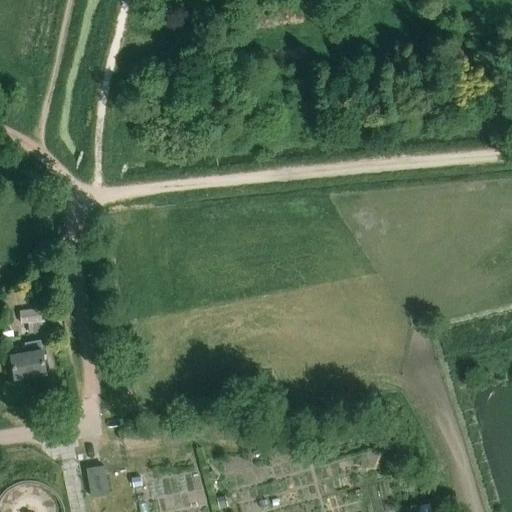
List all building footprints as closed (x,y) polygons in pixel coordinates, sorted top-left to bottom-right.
[(40,309),(20,311),(22,324),(29,323),(30,334),(46,332),(45,321),(42,321),(40,309)] [(16,379),(48,374),(44,350),(43,350),(42,341),(26,344),(27,353),(12,355),(16,379)] [(105,466),(87,469),(91,497),(109,494),(105,466)] [(141,477),(133,479),(135,488),(143,487),(141,477)] [(0,511),(64,511),(65,511),(65,510),(64,509),(64,508),(64,507),(64,506),(63,504),(63,503),(62,502),(62,501),(61,500),(60,499),(60,498),(59,497),(58,496),(58,495),(57,494),(56,493),(55,492),(54,491),(53,490),(52,489),(51,488),(49,487),(48,486),(47,486),(46,485),(45,485),(44,484),(43,484),(42,483),(41,483),(39,482),(38,482),(37,482),(36,481),(34,481),(33,481),(32,481),(31,481),(30,481),(28,481),(27,481),(26,481),(25,481),(23,481),(22,482),(21,482),(20,482),(18,483),(17,483),(16,484),(15,484),(14,485),(13,485),(12,486),(11,486),(10,487),(8,488),(7,489),(6,490),(5,491),(4,492),(3,493),(2,494),(1,495),(1,496),(0,496),(0,511)] [(225,497),(217,498),(220,509),(227,508),(225,497)]
